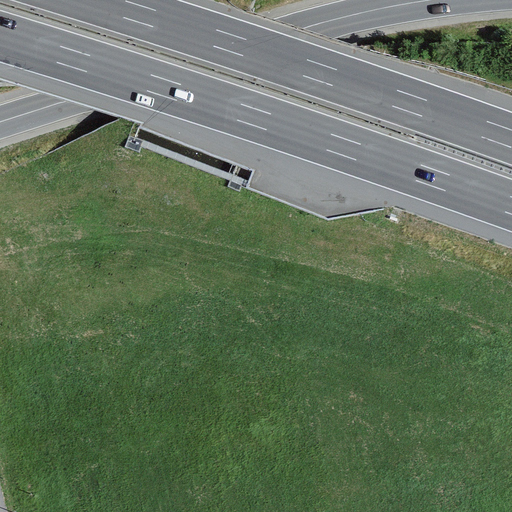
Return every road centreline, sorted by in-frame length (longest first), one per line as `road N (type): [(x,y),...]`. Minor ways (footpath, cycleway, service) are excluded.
road 1 (motorway): [(0,36),(511,206)]
road 2 (secondary): [(0,122),(302,28),(428,0)]
road 3 (motorway): [(511,139),(93,0)]
